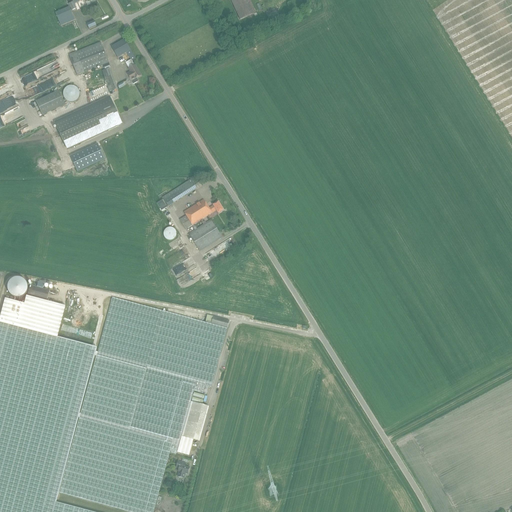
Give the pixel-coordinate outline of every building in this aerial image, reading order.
[(75,4),(84,0),(83,0),(72,0),(73,2),(69,4),(72,10),(76,8),(75,4)] [(255,13),(249,0),(230,0),(240,20),(255,13)] [(61,26),(75,20),(69,8),(56,14),(61,26)] [(94,21),(87,24),(89,30),(97,26),(94,21)] [(124,40),(111,47),(114,51),(118,58),(127,53),(131,60),(126,63),(129,69),(131,73),(128,74),(132,82),(134,84),(138,81),(137,79),(137,78),(141,76),(135,65),(134,66),(132,61),(136,59),(124,40)] [(101,43),(76,52),(70,55),(78,75),(103,65),(105,70),(111,67),(101,43)] [(102,71),(110,92),(112,91),(113,94),(117,92),(116,90),(117,89),(110,68),(102,71)] [(34,77),(21,81),(23,89),(36,85),(34,77)] [(79,96),(79,94),(79,93),(79,91),(78,90),(78,89),(77,88),(75,87),(74,86),(73,86),(71,86),(70,86),(68,86),(67,87),(66,88),(65,89),(64,90),(64,91),(63,93),(63,94),(63,96),(64,97),(64,98),(65,99),(66,100),(67,101),(68,102),(70,102),(71,102),(73,102),(74,102),(75,101),(77,100),(78,99),(78,98),(79,97),(79,96)] [(60,91),(37,102),(43,116),(66,105),(60,91)] [(54,123),(60,134),(67,149),(122,124),(110,97),(54,123)] [(11,103),(0,107),(0,116),(14,111),(11,103)] [(20,119),(16,112),(6,117),(9,124),(20,119)] [(98,144),(70,157),(78,172),(105,160),(98,144)] [(179,188),(163,198),(168,207),(184,196),(179,188)] [(162,200),(157,203),(162,211),(167,208),(162,200)] [(195,230),(189,234),(199,252),(222,237),(211,220),(205,224),(202,220),(216,211),(218,213),(223,210),(218,202),(213,205),(213,206),(209,209),(204,200),(184,213),(186,216),(180,221),(185,230),(192,226),(195,230)] [(171,228),(170,227),(169,228),(168,228),(167,228),(166,228),(166,229),(165,229),(165,230),(164,230),(164,231),(164,232),(163,233),(163,234),(163,235),(164,236),(164,237),(165,238),(165,239),(166,239),(167,240),(168,240),(169,240),(170,240),(171,240),(172,240),(173,239),(174,239),(174,238),(175,238),(175,237),(176,236),(176,235),(176,234),(176,233),(176,232),(175,231),(175,230),(174,230),(174,229),(173,228),(172,228),(171,228)] [(197,271),(175,284),(178,290),(200,277),(197,271)] [(205,280),(210,276),(206,271),(201,276),(205,280)] [(8,288),(8,289),(8,290),(8,291),(9,292),(9,293),(10,294),(10,295),(11,295),(11,296),(12,296),(13,297),(14,297),(15,298),(16,298),(17,298),(18,298),(19,298),(20,298),(21,298),(22,297),(23,297),(24,296),(25,295),(26,294),(26,293),(27,292),(27,291),(27,290),(28,290),(28,289),(28,288),(27,286),(27,285),(27,284),(26,283),(25,282),(25,281),(24,281),(23,280),(22,280),(21,279),(20,279),(19,279),(18,279),(17,279),(16,279),(15,279),(14,279),(13,280),(12,280),(11,281),(10,282),(10,283),(9,284),(9,285),(8,286),(8,287),(8,288)] [(50,291),(37,288),(30,286),(28,296),(47,301),(50,291)] [(88,511),(56,503),(97,348),(58,338),(66,307),(27,296),(25,304),(5,299),(0,319),(0,511),(88,511)] [(97,356),(80,417),(59,493),(128,511),(153,511),(170,453),(176,455),(177,453),(189,456),(194,440),(199,441),(209,407),(191,403),(194,392),(206,395),(207,391),(211,392),(228,329),(112,298),(97,356)] [(229,321),(214,317),(208,315),(206,323),(227,328),(229,321)] [(179,472),(178,477),(184,479),(185,474),(188,474),(189,468),(185,467),(186,464),(178,462),(176,468),(179,469),(178,472),(179,472)]
